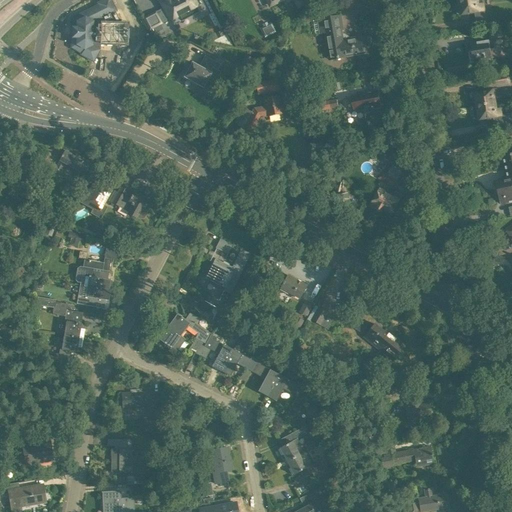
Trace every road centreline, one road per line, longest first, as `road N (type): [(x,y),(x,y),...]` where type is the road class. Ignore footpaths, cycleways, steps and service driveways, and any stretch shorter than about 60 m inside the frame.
road 1 (residential): [(446,306),(455,275),(406,0)]
road 2 (tertiary): [(446,306),(206,171)]
road 3 (residential): [(259,511),(242,413),(113,348)]
road 4 (residential): [(113,348),(206,171)]
road 5 (residential): [(498,511),(472,376),(472,351),(486,327)]
road 6 (residential): [(70,511),(89,404),(113,348)]
road 7 (tertiary): [(206,171),(136,135),(90,123)]
